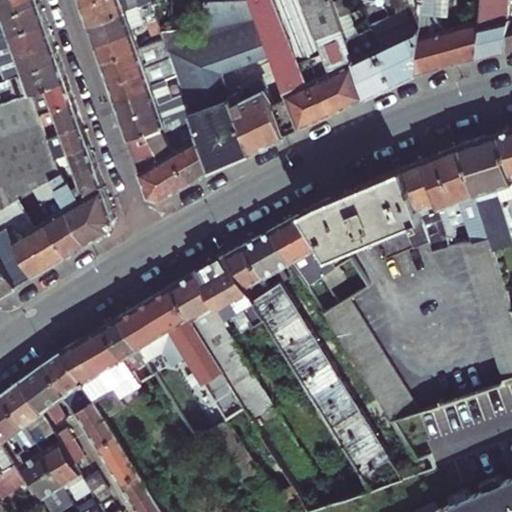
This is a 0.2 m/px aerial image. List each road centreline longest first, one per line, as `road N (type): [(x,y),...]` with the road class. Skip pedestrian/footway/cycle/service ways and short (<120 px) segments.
road 1 (primary): [(150,247),(352,140),(511,83)]
road 2 (residential): [(61,0),(150,247)]
road 3 (primary): [(0,346),(150,247)]
